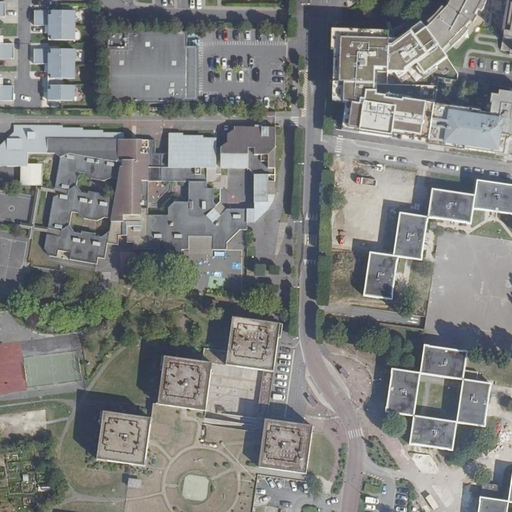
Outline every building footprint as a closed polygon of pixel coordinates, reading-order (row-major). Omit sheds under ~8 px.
[(429,25),(426,27),(441,49),(447,43),(458,35),(465,26),(469,21),(472,23),(476,17),(474,15),(478,10),(481,3),(481,0),(511,0),(511,15),(511,23),(508,42),(510,45),(511,44),(511,0),(449,0),(448,1),(446,6),(443,9),(437,17),(431,22),(429,25)] [(426,22),(429,25),(431,22),(437,17),(443,9),(440,7),(434,15),(426,22)] [(76,10),(35,10),(35,25),(74,25),(74,19),(76,19),(76,10)] [(389,31),(331,27),(331,49),(334,49),(332,79),(332,100),(345,101),(341,130),(391,137),(392,131),(431,139),(436,105),(439,78),(445,79),(445,83),(451,83),(451,79),(457,80),(458,73),(452,64),(441,49),(426,27),(421,21),(397,38),(389,38),(389,31)] [(74,32),(74,25),(49,25),(49,40),(76,40),(76,32),(74,32)] [(458,35),(447,43),(450,46),(460,38),(467,28),(465,26),(458,35)] [(108,32),(107,103),(187,104),(187,101),(187,69),(195,69),(196,47),(187,46),(187,32),(108,32)] [(0,43),(0,59),(14,59),(14,44),(0,43)] [(198,46),(196,47),(195,69),(187,69),(187,101),(198,101),(198,73),(198,46)] [(76,50),(34,49),(34,64),(48,65),(74,64),(74,58),(75,58),(76,50)] [(73,71),(74,64),(48,65),(48,79),(63,79),(75,79),(75,71),(73,71)] [(63,86),(63,79),(48,79),(48,101),(61,102),(72,101),(73,95),(75,95),(75,86),(63,86)] [(0,86),(0,101),(13,102),(13,87),(0,86)] [(481,111),(436,105),(431,139),(431,141),(465,146),(465,149),(497,154),(497,151),(505,152),(506,141),(511,137),(511,93),(499,91),(498,96),(491,95),(489,105),(491,105),(490,114),(480,113),(481,111)] [(182,250),(189,250),(189,237),(213,237),(213,250),(227,250),(227,244),(240,230),(247,230),(247,226),(247,210),(227,210),(221,216),(214,209),(217,206),(214,203),(214,189),(208,190),(207,169),(216,168),(216,140),(202,140),(196,137),(184,137),(176,134),(169,134),(169,154),(155,154),(155,141),(124,141),(124,136),(119,135),(115,134),(109,133),(106,133),(101,133),(92,131),(82,131),(74,128),(65,127),(64,127),(62,128),(55,126),(14,126),(13,133),(1,146),(0,146),(0,165),(7,165),(7,167),(21,167),(21,165),(28,165),(28,153),(62,153),(61,157),(60,157),(55,189),(69,191),(68,196),(61,194),(53,197),(48,229),(62,231),(61,238),(47,235),(44,249),(49,256),(58,257),(59,251),(71,254),(70,260),(97,265),(98,258),(105,259),(108,244),(118,246),(119,237),(128,236),(127,243),(134,243),(134,250),(154,250),(154,256),(182,257),(182,250)] [(268,196),(275,196),(275,128),(235,127),(235,137),(228,137),(228,149),(221,148),(221,169),(248,169),(254,176),(255,203),(268,203),(268,196)] [(21,165),(21,167),(21,185),(41,185),(41,165),(28,165),(21,165)] [(511,215),(511,186),(477,182),(475,197),(473,209),(511,215)] [(473,209),(475,197),(471,196),(432,190),(428,218),(467,224),(470,224),(473,209)] [(275,226),(275,196),(268,196),(268,203),(255,203),(255,210),(247,210),(247,226),(275,226)] [(373,231),(376,210),(334,203),(330,224),(373,231)] [(393,257),(398,257),(421,261),(427,218),(400,214),(393,257)] [(212,255),(213,250),(213,237),(189,237),(189,250),(189,255),(212,255)] [(398,257),(393,257),(370,254),(364,296),(391,300),(398,257)] [(262,371),(272,373),(274,373),(280,325),(232,318),(226,366),(227,366),(262,371)] [(425,347),(420,374),(462,381),(467,353),(425,347)] [(211,362),(223,361),(223,350),(210,350),(211,362)] [(186,409),(206,412),(213,364),(179,359),(165,357),(158,405),(186,409)] [(392,376),(387,404),(386,412),(414,416),(419,379),(420,374),(393,370),(392,376)] [(256,419),(265,420),(272,373),(262,371),(256,419)] [(490,385),(462,381),(462,385),(456,423),(483,427),(489,389),(490,385)] [(97,460),(131,465),(145,467),(148,445),(152,419),(114,414),(103,412),(97,460)] [(423,418),(414,416),(409,444),(419,445),(452,451),(456,423),(423,418)] [(258,468),(306,474),(313,427),(265,420),(263,435),(261,446),(258,468)] [(140,488),(141,479),(127,478),(126,487),(140,488)] [(507,511),(508,507),(509,502),(480,498),(480,502),(478,511),(507,511)]
